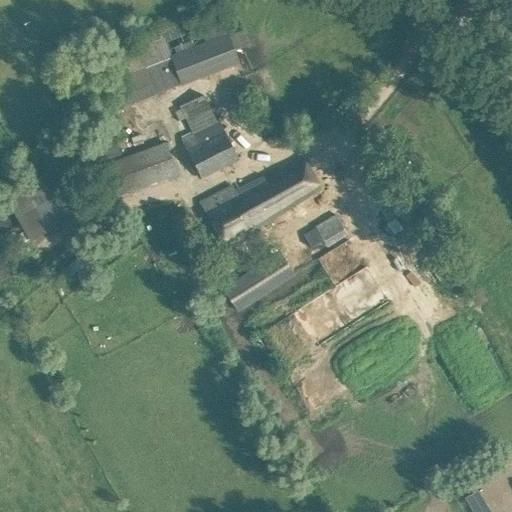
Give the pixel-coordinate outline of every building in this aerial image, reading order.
[(244,29),(227,35),(219,16),(137,50),(107,63),(117,93),(108,97),(111,108),(121,104),(122,107),(155,94),(156,95),(238,61),(233,50),(250,44),(244,29)] [(188,150),(202,177),(239,159),(219,119),(216,121),(202,93),(179,105),(182,111),(177,113),(180,119),(185,116),(192,131),(180,136),(187,150),(188,150)] [(141,132),(131,135),(134,145),(144,142),(141,132)] [(166,141),(104,163),(108,173),(102,176),(107,187),(113,185),(118,195),(178,173),(166,141)] [(116,156),(113,148),(93,154),(96,163),(116,156)] [(31,241),(104,198),(76,153),(4,195),(31,241)] [(320,187),(304,158),(275,174),(276,176),(265,181),(263,176),(234,191),(232,186),(199,203),(223,249),(320,187)] [(335,213),(303,233),(312,247),(323,240),(327,246),(348,233),(335,213)] [(238,311),(294,275),(279,250),(222,287),(238,311)] [(489,511),(477,490),(465,497),(473,511),(489,511)]
